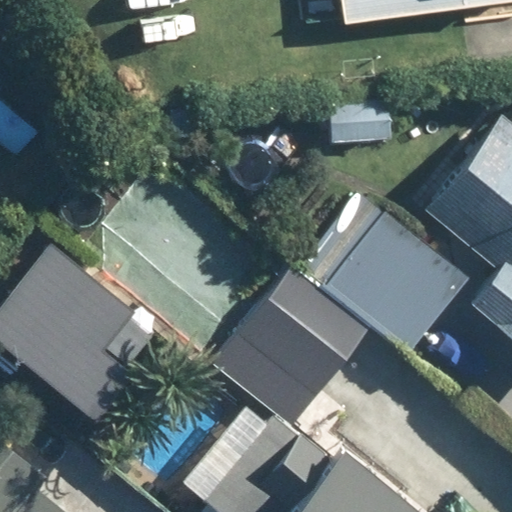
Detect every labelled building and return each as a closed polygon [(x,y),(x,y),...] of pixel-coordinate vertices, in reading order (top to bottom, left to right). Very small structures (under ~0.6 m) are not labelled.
[(342,0),(345,16),(450,0),(342,0)] [(511,112),(506,108),(435,198),(509,257),(474,301),(511,331),(511,112)] [(352,178),(292,251),(377,320),(408,345),(468,272),(352,178)] [(44,244),(70,263),(46,296),(20,277),(0,303),(0,325),(107,405),(141,359),(107,335),(139,293),(95,261),(114,234),(74,204),(44,244)] [(377,320),(292,251),(215,347),(300,415),(377,320)] [(259,394),(181,474),(226,511),(443,511),(348,432),(330,453),(259,394)] [(52,468),(0,423),(0,511),(83,511),(44,478),(52,468)]
